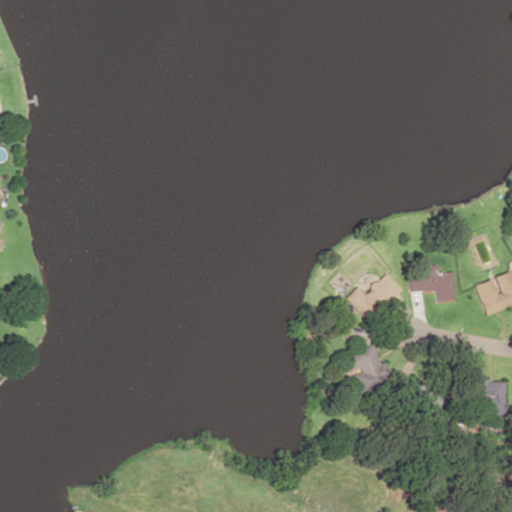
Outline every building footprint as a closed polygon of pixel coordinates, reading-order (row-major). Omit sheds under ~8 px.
[(448,270),(432,271),(432,265),(404,267),(405,291),(432,289),(432,300),(450,299),(448,270)] [(470,283),(481,314),(511,302),(511,291),(504,270),(488,276),(488,277),(470,283)] [(360,319),(394,286),(380,271),(358,292),(352,285),(339,296),(360,319)] [(340,354),(355,389),(386,376),(380,361),(375,363),(367,343),(340,354)] [(501,380),(469,380),(469,414),(501,414),(501,380)]
